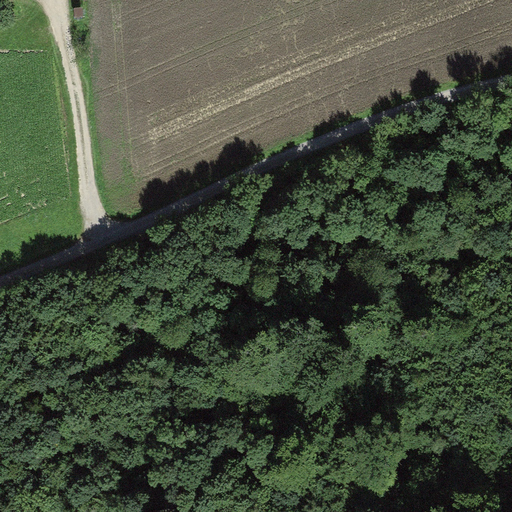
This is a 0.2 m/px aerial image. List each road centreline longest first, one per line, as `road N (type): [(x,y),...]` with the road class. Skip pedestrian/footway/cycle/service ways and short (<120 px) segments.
road 1 (track): [(0,281),(347,131),(511,82)]
road 2 (track): [(68,0),(88,244)]
